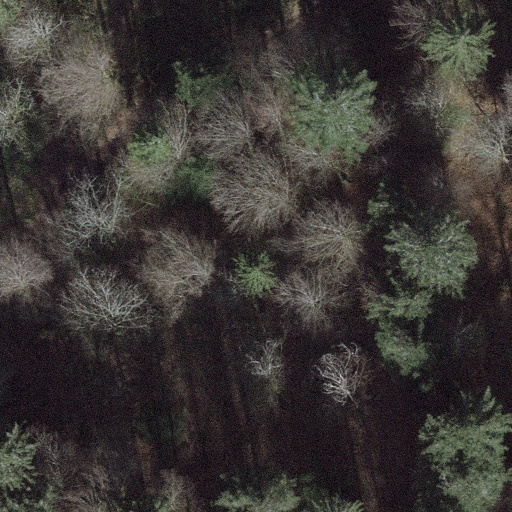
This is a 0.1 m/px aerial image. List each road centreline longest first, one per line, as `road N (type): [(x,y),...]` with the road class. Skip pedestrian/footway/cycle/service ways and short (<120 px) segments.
road 1 (track): [(333,0),(178,84),(98,162),(36,241)]
road 2 (track): [(36,241),(64,136),(129,0)]
